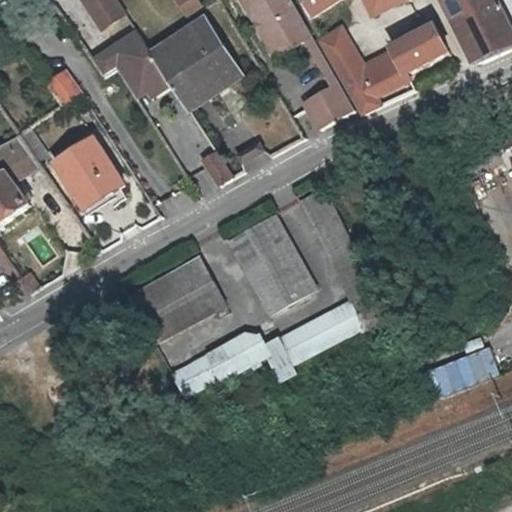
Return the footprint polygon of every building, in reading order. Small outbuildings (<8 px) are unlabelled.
[(127,18),(115,0),(80,0),(103,34),(127,18)] [(201,0),(176,0),(190,21),(208,11),(201,0)] [(305,21),(292,0),(243,0),(276,56),(298,44),(290,30),(305,21)] [(352,0),(299,0),(310,22),(352,0)] [(367,0),(376,16),(407,0),(367,0)] [(444,0),(466,42),(509,23),(496,0),(444,0)] [(220,73),(236,62),(208,21),(193,31),(220,73)] [(290,30),(298,44),(307,38),(335,86),(340,83),(313,35),(305,21),(290,30)] [(511,52),(511,29),(509,23),(466,42),(477,66),(511,52)] [(394,51),(408,77),(441,60),(452,54),(438,27),(394,51)] [(343,30),(323,41),(332,55),(351,44),(343,30)] [(215,76),(220,73),(193,31),(153,57),(169,80),(187,106),(221,84),(215,76)] [(122,78),(138,100),(169,80),(153,57),(140,36),(96,66),(111,87),(122,78)] [(364,68),(351,44),(332,55),(345,78),(364,68)] [(411,82),(408,77),(394,51),(364,68),(345,78),(352,91),(369,82),(379,99),(411,82)] [(241,71),(236,62),(220,73),(225,81),(241,71)] [(225,81),(220,73),(215,76),(221,84),(225,81)] [(81,99),(82,98),(67,75),(48,87),(64,110),(81,99)] [(369,82),(352,91),(366,114),(383,107),(379,99),(369,82)] [(322,131),(357,111),(340,83),(335,86),(306,102),(322,131)] [(20,139),(9,145),(29,175),(40,167),(20,139)] [(105,190),(111,199),(126,188),(94,143),(56,169),(82,205),(105,190)] [(15,185),(29,175),(9,145),(0,151),(0,227),(30,207),(15,185)] [(236,180),(219,155),(206,163),(222,188),(236,180)] [(89,214),(111,199),(105,190),(82,205),(89,214)] [(326,239),(350,228),(330,190),(307,202),(326,239)] [(279,218),(233,245),(273,317),(320,291),(279,218)] [(350,228),(326,239),(346,278),(369,266),(350,228)] [(204,261),(134,301),(160,346),(230,307),(204,261)] [(395,317),(369,266),(346,278),(359,304),(270,349),(265,340),(250,337),(178,378),(191,401),(226,381),(228,385),(274,359),(288,385),(305,375),(300,367),(395,317)] [(39,293),(28,277),(20,283),(30,298),(39,293)]
